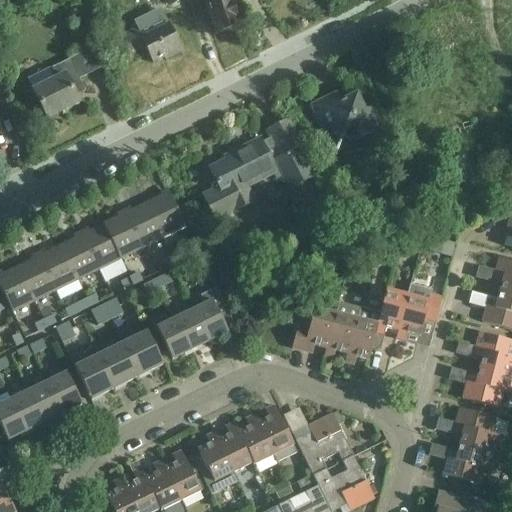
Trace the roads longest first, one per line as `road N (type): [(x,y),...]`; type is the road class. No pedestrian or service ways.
road 1 (residential): [(0,205),(413,0)]
road 2 (residential): [(402,432),(385,411),(362,402),(273,374),(239,379),(96,449),(76,472),(66,511)]
road 3 (residential): [(402,432),(456,261)]
